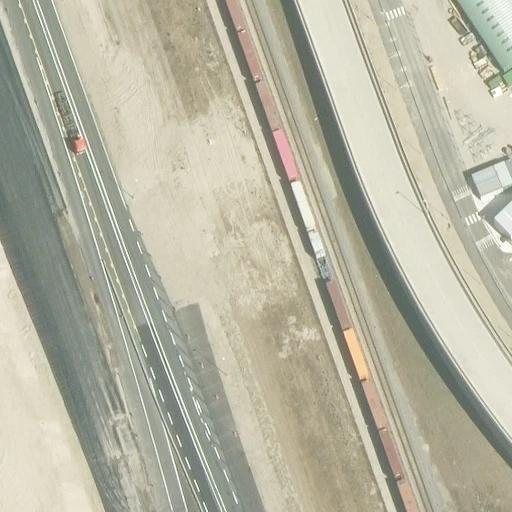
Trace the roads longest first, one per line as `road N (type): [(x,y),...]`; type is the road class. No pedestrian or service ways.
road 1 (secondary): [(232,511),(33,0)]
road 2 (trunk): [(0,115),(141,511)]
